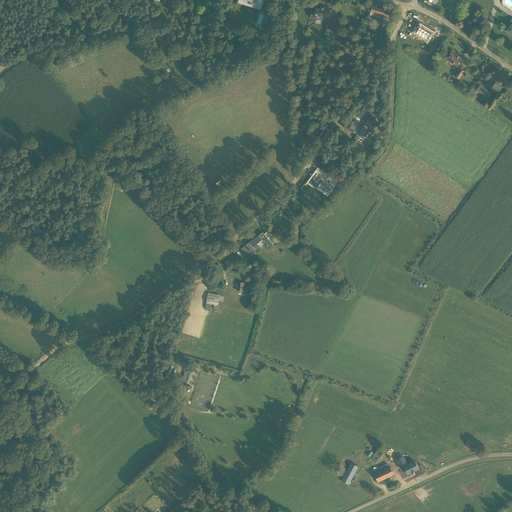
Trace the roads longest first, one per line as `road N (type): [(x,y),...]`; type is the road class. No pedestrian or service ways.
road 1 (unclassified): [(75,339),(127,319),(220,250),(300,176),(411,6)]
road 2 (track): [(84,336),(169,411),(223,492),(264,511)]
road 3 (unclassified): [(348,511),(467,457),(511,451)]
